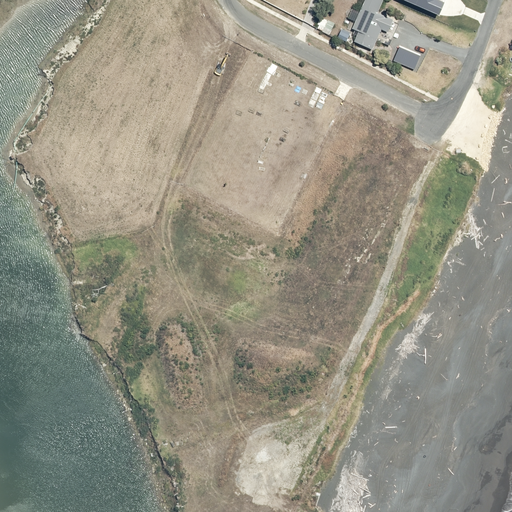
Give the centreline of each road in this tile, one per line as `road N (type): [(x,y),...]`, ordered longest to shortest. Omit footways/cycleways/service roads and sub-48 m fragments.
road 1 (residential): [(443,114),(422,112),(246,18),(228,0)]
road 2 (residential): [(495,0),(443,114)]
